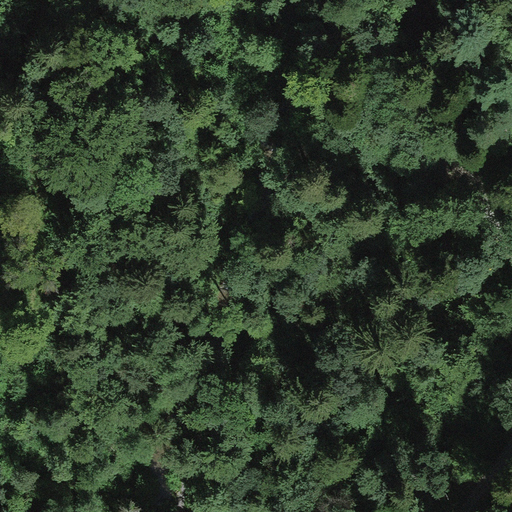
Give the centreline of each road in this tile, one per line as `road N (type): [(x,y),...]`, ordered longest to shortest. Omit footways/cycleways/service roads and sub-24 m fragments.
road 1 (track): [(52,0),(34,64),(43,328)]
road 2 (track): [(394,72),(511,246)]
